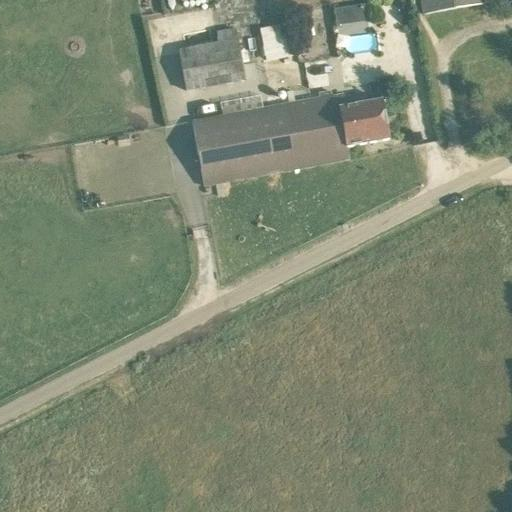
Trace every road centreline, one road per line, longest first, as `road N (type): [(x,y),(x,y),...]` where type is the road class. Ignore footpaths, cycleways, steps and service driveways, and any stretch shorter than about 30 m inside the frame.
road 1 (unclassified): [(0,417),(511,162)]
road 2 (track): [(462,181),(441,90),(442,53)]
